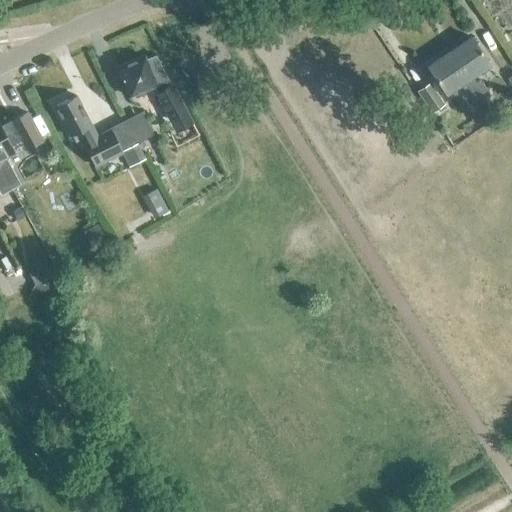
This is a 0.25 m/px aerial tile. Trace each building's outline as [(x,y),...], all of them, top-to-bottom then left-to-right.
[(477,95),(485,90),(478,79),(475,81),(471,75),(489,63),(470,36),(448,51),(477,95)] [(444,93),(458,84),(462,89),(470,100),(477,95),(448,51),(426,66),(444,93)] [(143,55),(116,67),(128,96),(152,86),(176,131),(192,123),(155,54),(153,55),(145,58),(143,55)] [(429,113),(440,106),(426,83),(415,91),(429,113)] [(92,124),(91,124),(76,95),(54,106),(69,136),(81,129),(87,140),(83,142),(94,166),(122,152),(110,129),(97,135),(92,124)] [(42,140),(26,112),(10,121),(11,123),(1,128),(0,127),(0,169),(11,188),(20,184),(5,157),(14,153),(12,149),(22,143),(26,149),(42,140)] [(0,194),(11,188),(0,169),(0,194)] [(18,206),(11,210),(15,219),(23,215),(18,206)] [(96,224),(83,231),(92,248),(106,241),(96,224)] [(53,275),(44,257),(25,267),(34,285),(53,275)]
